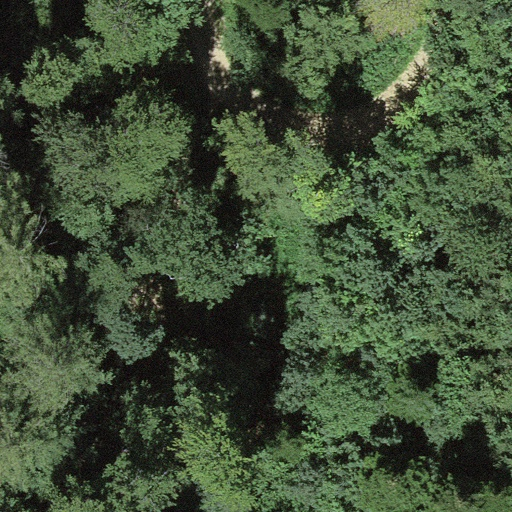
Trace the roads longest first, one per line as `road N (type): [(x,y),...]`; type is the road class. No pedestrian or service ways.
road 1 (track): [(454,0),(435,51),(394,116),(306,137),(241,123),(216,88),(204,0)]
road 2 (track): [(233,511),(348,131)]
